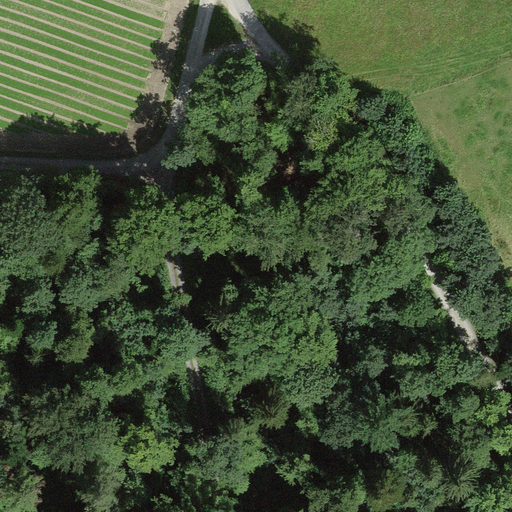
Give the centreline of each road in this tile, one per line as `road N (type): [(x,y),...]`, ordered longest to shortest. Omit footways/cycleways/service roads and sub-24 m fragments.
road 1 (track): [(234,0),(353,144),(511,415)]
road 2 (track): [(168,163),(214,473),(211,511)]
road 3 (track): [(209,0),(168,163)]
road 4 (track): [(0,163),(168,163)]
